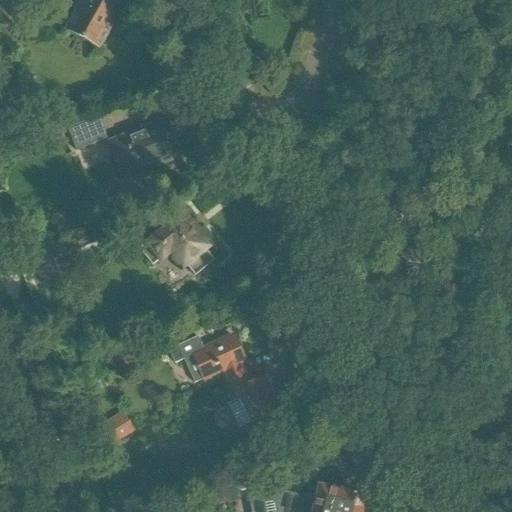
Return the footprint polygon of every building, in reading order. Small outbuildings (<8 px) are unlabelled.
[(25,0),(0,0),(0,11),(18,31),(37,13),(25,0)] [(85,0),(82,6),(79,4),(65,29),(98,48),(113,24),(110,23),(119,7),(107,0),(85,0)] [(0,125),(3,133),(15,127),(6,108),(0,110),(0,125)] [(76,151),(107,139),(98,117),(67,129),(76,151)] [(139,174),(171,161),(166,148),(175,144),(165,120),(108,143),(123,181),(124,180),(123,176),(138,170),(139,174)] [(146,244),(138,250),(139,252),(152,267),(160,261),(169,253),(171,256),(182,269),(186,265),(192,273),(195,277),(208,266),(213,262),(210,258),(204,251),(208,247),(203,240),(180,213),(145,242),(146,244)] [(73,235),(79,249),(99,242),(93,227),(73,235)] [(59,277),(50,253),(30,261),(39,284),(59,277)] [(197,338),(168,351),(174,365),(184,361),(194,384),(203,380),(204,381),(221,373),(226,383),(247,374),(242,363),(244,362),(233,337),(203,350),(197,338)] [(247,374),(226,383),(230,393),(235,391),(239,398),(228,403),(239,428),(282,408),(276,395),(274,396),(265,377),(251,383),(247,374)] [(122,412),(99,427),(111,447),(135,432),(122,412)] [(100,467),(122,458),(117,448),(96,457),(100,467)] [(286,493),(250,501),(251,511),(360,511),(361,509),(363,497),(350,494),(318,487),(317,489),(316,496),(302,493),(302,497),(286,493)]
